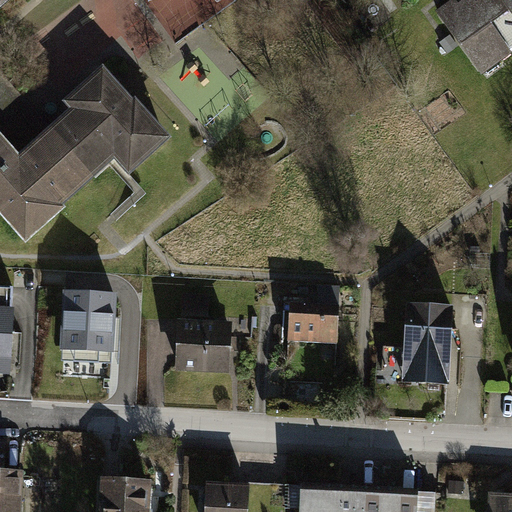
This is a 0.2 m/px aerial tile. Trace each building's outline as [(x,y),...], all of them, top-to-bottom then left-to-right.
[(0,0),(0,19),(21,0),(0,0)] [(456,0),(453,0),(436,12),(478,69),(511,44),(511,0),(463,0),(459,4),(456,0)] [(0,144),(0,216),(25,244),(112,163),(133,185),(172,149),(92,63),(52,101),(66,116),(16,162),(0,144)] [(185,78),(194,112),(220,105),(222,112),(247,105),(240,79),(204,89),(200,74),(185,78)] [(11,289),(0,288),(0,371),(9,373),(15,309),(9,308),(11,289)] [(209,296),(186,295),(185,320),(177,319),(175,370),(229,372),(231,322),(208,321),(209,296)] [(458,304),(410,301),(404,381),(464,386),(467,345),(455,344),(458,304)] [(340,310),(290,306),(284,378),(334,382),(340,310)] [(118,314),(67,310),(63,367),(115,371),(118,314)] [(19,511),(21,474),(0,473),(0,511),(19,511)] [(221,486),(207,485),(205,511),(245,511),(248,481),(222,479),(221,486)] [(148,511),(150,484),(102,480),(99,511),(148,511)] [(360,511),(362,491),(303,487),(301,511),(360,511)] [(419,511),(421,495),(362,491),(360,511),(419,511)] [(511,511),(511,493),(493,492),(492,511),(511,511)] [(437,511),(437,493),(423,494),(424,511),(437,511)]
